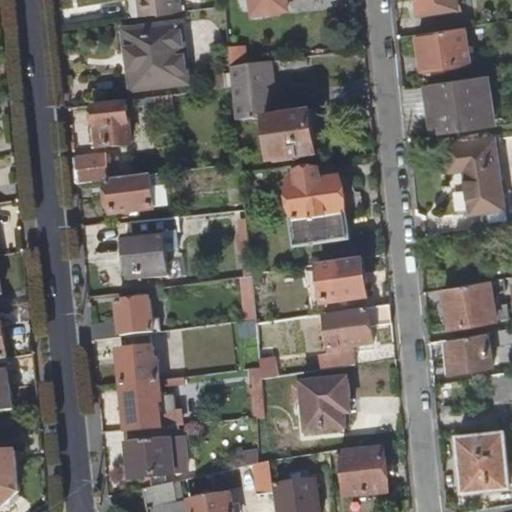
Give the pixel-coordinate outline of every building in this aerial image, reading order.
[(140,0),(142,17),(182,12),(180,0),(140,0)] [(464,13),(463,0),(418,0),(419,0),(422,0),(424,18),(464,13)] [(129,65),(132,90),(189,83),(181,25),(131,32),(135,64),(129,65)] [(469,27),(420,34),(426,71),(475,65),(469,27)] [(245,46),(229,48),(231,68),(247,66),(245,46)] [(310,67),(308,58),(292,60),(293,69),(310,67)] [(231,68),(233,88),(237,121),(266,117),(280,115),(273,63),(247,66),(231,68)] [(490,112),(486,77),(431,85),(437,121),(490,112)] [(176,107),(175,95),(158,97),(160,110),(176,107)] [(127,105),(97,108),(101,145),(131,142),(127,105)] [(280,115),(266,117),(272,162),(317,156),(312,111),(280,115)] [(507,210),(500,139),(451,146),(454,171),(468,169),(473,214),(507,210)] [(108,155),(76,158),(79,185),(110,181),(122,179),(119,157),(108,158),(108,155)] [(246,206),(242,172),(241,164),(228,166),(232,207),(246,206)] [(122,179),(110,181),(114,214),(156,209),(152,176),(122,179)] [(358,210),(353,176),(291,183),(295,218),(293,218),(296,247),(351,241),(348,211),(358,210)] [(133,222),(134,236),(165,233),(182,231),(181,217),(133,222)] [(165,233),(134,236),(127,237),(131,281),(170,278),(165,233)] [(371,299),(366,259),(323,264),(327,304),(371,299)] [(242,277),(247,322),(258,320),(253,275),(242,277)] [(498,321),(492,280),(446,289),(451,328),(498,321)] [(122,322),(93,326),(94,341),(161,333),(159,318),(155,319),(152,299),(120,303),(122,322)] [(372,327),(394,325),(392,306),(327,315),(331,355),(323,356),(324,373),(355,368),(354,348),(373,345),(372,327)] [(489,335),(450,341),(455,371),(494,365),(489,335)] [(162,380),(161,374),(159,362),(156,363),(154,347),(125,350),(126,363),(122,364),(124,384),(162,380)] [(185,371),(161,374),(162,380),(186,378),(185,371)] [(0,413),(16,411),(10,373),(0,375),(0,413)] [(495,405),(511,403),(509,375),(492,377),(495,405)] [(162,380),(162,389),(187,386),(186,378),(162,380)] [(352,402),(350,379),(305,383),(305,387),(297,388),(298,404),(308,403),(310,433),(347,429),(345,403),(352,402)] [(163,399),(162,389),(162,380),(124,384),(129,430),(162,426),(161,414),(177,412),(175,398),(163,399)] [(180,427),(130,431),(134,479),(176,475),(173,440),(181,440),(180,427)] [(511,462),(509,463),(506,432),(459,436),(464,492),(511,487),(511,479),(511,478),(511,462)] [(0,511),(1,511),(22,492),(19,453),(2,455),(2,450),(0,450),(0,511)] [(387,452),(345,457),(349,499),(391,495),(387,452)] [(258,496),(276,495),(273,466),(264,468),(255,470),(258,496)] [(147,490),(150,511),(234,511),(232,495),(187,502),(183,483),(147,490)] [(320,511),(317,484),(278,488),(281,511),(320,511)]
